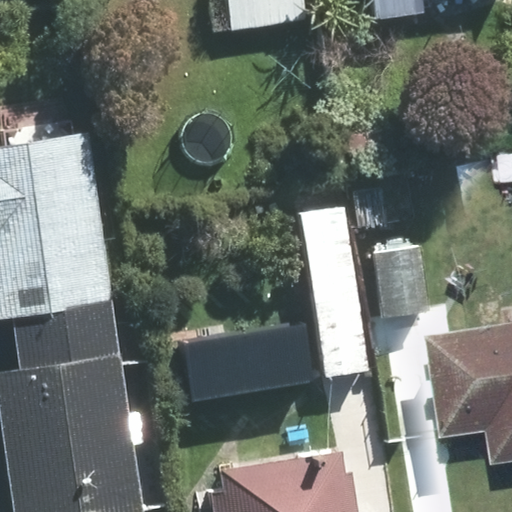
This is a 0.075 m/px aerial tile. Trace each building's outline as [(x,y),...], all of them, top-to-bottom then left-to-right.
[(306,0),(227,0),(232,33),(310,21),(306,0)] [(367,0),(373,33),(427,25),(423,0),(367,0)] [(0,424),(13,511),(146,511),(85,124),(0,137),(0,314),(9,313),(16,361),(0,363),(0,424)] [(369,368),(341,198),(297,205),(325,375),(369,368)] [(430,309),(423,237),(373,242),(380,314),(430,309)] [(299,320),(177,339),(187,398),(308,378),(299,320)] [(499,466),(511,463),(511,325),(435,337),(450,437),(494,431),(499,466)] [(353,511),(341,441),(222,461),(226,483),(216,485),(220,511),(353,511)]
